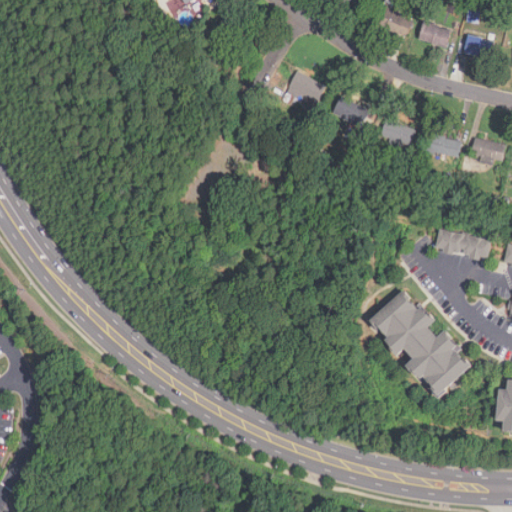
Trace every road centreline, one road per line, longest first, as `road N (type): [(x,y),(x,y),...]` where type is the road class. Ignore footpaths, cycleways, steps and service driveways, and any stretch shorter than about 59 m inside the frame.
road 1 (secondary): [(0,188),(44,255),(108,325),(233,415),(390,474),(511,486)]
road 2 (residential): [(511,100),(388,65),(282,0)]
road 3 (residential): [(302,15),(247,97),(248,120),(259,133)]
